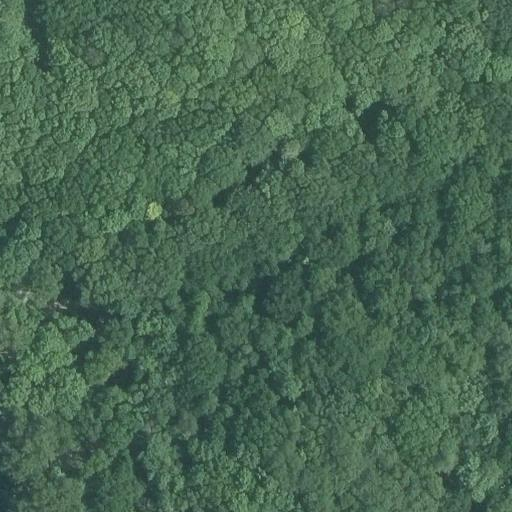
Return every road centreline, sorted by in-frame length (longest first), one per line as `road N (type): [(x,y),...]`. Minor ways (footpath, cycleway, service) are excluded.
road 1 (unknown): [(511,49),(469,49),(408,101),(329,132),(298,131),(186,191),(114,203),(71,241),(0,281)]
road 2 (track): [(0,314),(93,300),(511,106)]
